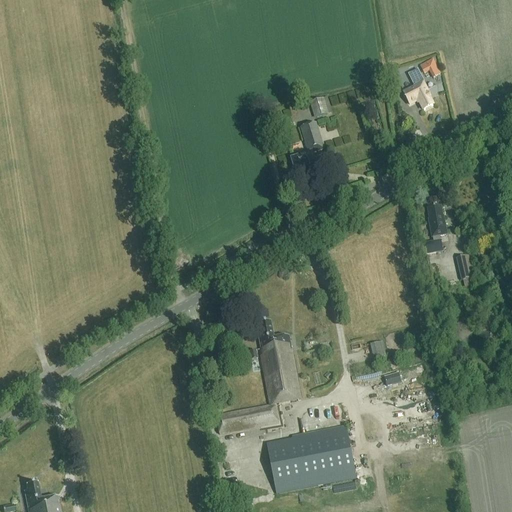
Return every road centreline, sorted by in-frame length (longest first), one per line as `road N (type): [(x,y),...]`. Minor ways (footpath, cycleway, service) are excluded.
road 1 (tertiary): [(0,426),(157,321),(511,129)]
road 2 (track): [(176,290),(122,0)]
